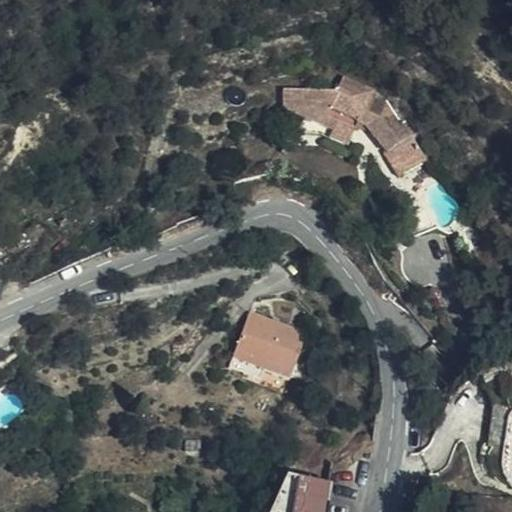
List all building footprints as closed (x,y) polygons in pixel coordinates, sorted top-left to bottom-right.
[(339,126),(364,136),(368,130),(382,137),(387,128),(397,134),(423,184),(452,167),(419,109),(403,103),(405,96),(375,80),(366,94),(311,93),(312,137),(339,137),(339,126)] [(368,130),(364,136),(360,144),(374,150),(382,137),(368,130)] [(264,383),(279,389),(295,338),(246,320),(227,371),(264,383)] [(295,338),(279,389),(288,392),(305,342),(295,338)] [(261,391),(264,383),(227,371),(225,379),(261,391)] [(329,511),(333,486),(295,484),(293,511),(329,511)]
